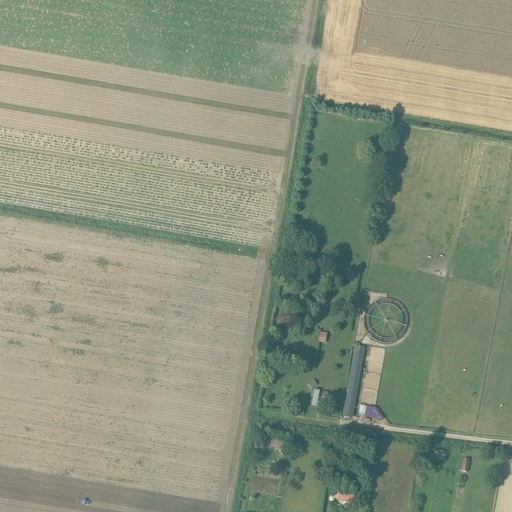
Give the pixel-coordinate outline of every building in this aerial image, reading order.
[(295,272),(302,265),(296,259),(295,260),(293,258),(287,263),(295,272)] [(344,273),(350,284),(356,280),(350,269),(344,273)] [(291,323),(287,313),(274,319),(278,328),(291,323)] [(325,344),(326,333),(318,332),(317,343),(325,344)] [(354,353),(343,417),(350,418),(352,419),(363,355),(354,353)] [(316,385),(312,380),(306,385),(311,390),(312,389),(316,385)] [(345,435),(360,437),(361,428),(346,426),(345,435)] [(435,451),(434,460),(438,460),(440,461),(444,461),(445,452),(435,451)] [(460,459),(458,471),(467,472),(469,461),(460,459)] [(335,501),(352,504),(353,494),(337,492),(335,501)]
